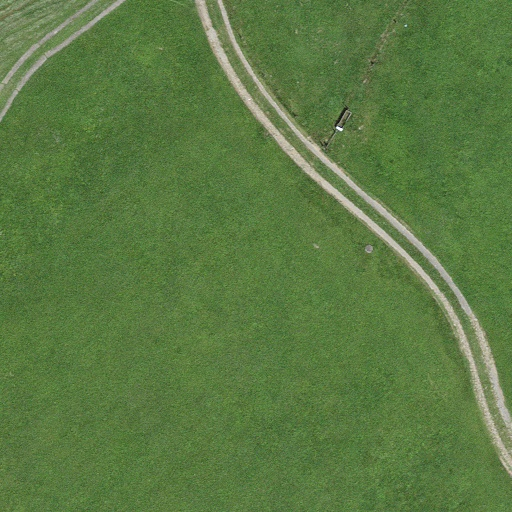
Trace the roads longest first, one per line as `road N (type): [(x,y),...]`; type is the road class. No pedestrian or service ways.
road 1 (track): [(511,441),(446,296),(314,166),(234,63),(208,0)]
road 2 (track): [(107,0),(67,31),(0,106)]
